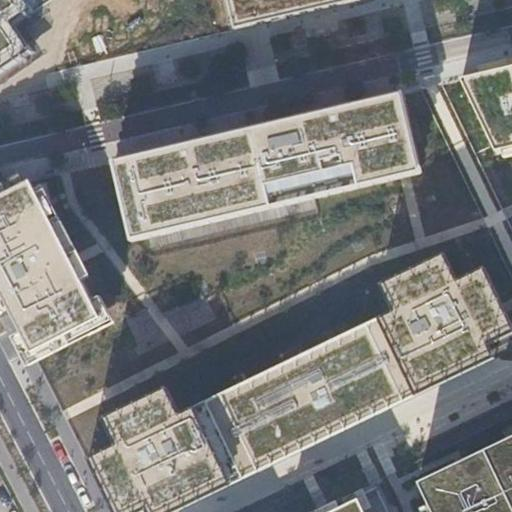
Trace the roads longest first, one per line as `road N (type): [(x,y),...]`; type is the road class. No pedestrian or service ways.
road 1 (residential): [(0,158),(511,48)]
road 2 (residential): [(68,511),(0,377)]
